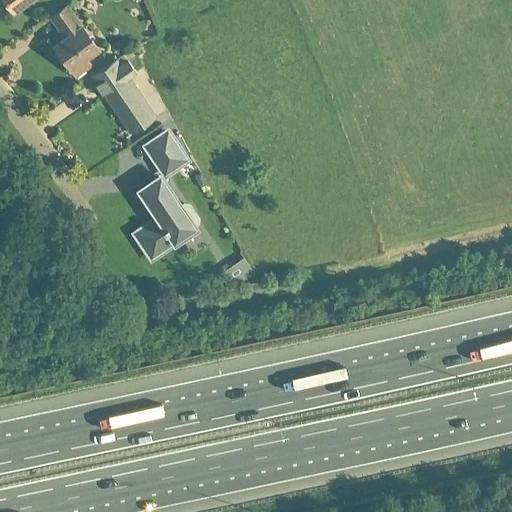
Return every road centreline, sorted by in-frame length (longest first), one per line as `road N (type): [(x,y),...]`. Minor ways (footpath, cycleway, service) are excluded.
road 1 (track): [(0,355),(511,236)]
road 2 (motorway): [(511,340),(0,453)]
road 3 (motorway): [(13,511),(511,404)]
road 4 (unclassified): [(79,212),(0,100)]
